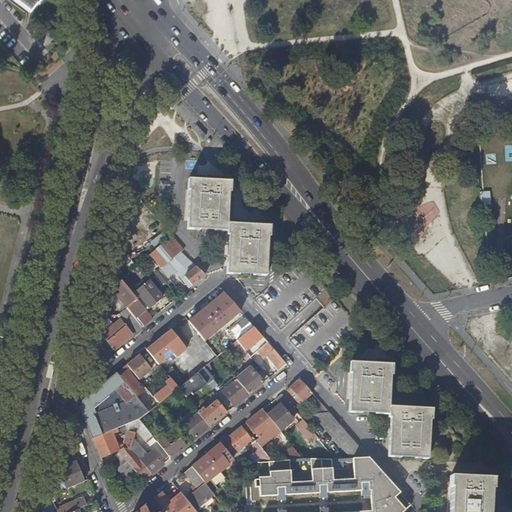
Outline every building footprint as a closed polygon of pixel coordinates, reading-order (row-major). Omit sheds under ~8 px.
[(13,0),(31,14),(37,5),(38,5),(41,0),(13,0)] [(54,39),(47,32),(40,39),(46,46),(54,39)] [(215,175),(206,175),(206,178),(207,178),(207,180),(189,179),(188,190),(190,190),(188,230),(201,231),(201,229),(215,229),(215,231),(228,232),(228,235),(229,235),(227,274),(240,275),(240,273),(254,273),(254,275),(267,276),(269,237),(271,237),(271,226),(253,225),(253,223),(254,223),(254,219),(245,219),(245,222),(246,223),(246,224),(228,223),(230,192),(231,192),(231,181),(214,180),(214,179),(215,175)] [(420,199),(404,229),(422,238),(438,208),(420,199)] [(162,233),(150,242),(155,247),(166,238),(162,233)] [(185,250),(173,237),(162,246),(180,254),(185,250)] [(180,254),(162,246),(159,248),(150,256),(160,268),(169,279),(177,273),(179,271),(192,287),(205,276),(183,256),(180,254)] [(353,321),(300,260),(261,295),(259,292),(257,294),(267,305),(262,309),(280,330),(317,299),(324,309),(293,335),(312,357),(317,352),(325,362),(327,360),(328,362),(330,360),(329,358),(356,334),(348,325),(353,321)] [(169,279),(160,268),(153,275),(163,286),(170,280),(169,279)] [(190,289),(192,287),(179,271),(177,273),(190,289)] [(134,295),(120,278),(110,288),(127,308),(133,316),(134,316),(142,327),(153,318),(147,310),(134,295)] [(150,281),(136,293),(149,308),(163,297),(150,281)] [(127,308),(110,288),(105,292),(122,312),(127,308)] [(136,293),(134,295),(147,310),(149,308),(136,293)] [(240,312),(223,294),(208,306),(224,325),(240,312)] [(224,325),(208,306),(189,322),(189,323),(204,341),(224,325)] [(122,312),(118,316),(121,320),(102,335),(114,350),(142,327),(134,316),(133,316),(127,308),(122,312)] [(253,327),(245,318),(229,332),(236,341),(253,327)] [(204,341),(189,323),(181,329),(199,350),(190,357),(194,361),(193,362),(200,371),(205,367),(217,357),(204,341)] [(261,336),(253,327),(236,341),(244,350),(258,338),(261,336)] [(186,350),(170,330),(147,349),(159,364),(171,355),(172,357),(174,355),(176,358),(186,350)] [(274,351),(261,336),(258,338),(259,339),(258,340),(270,354),(274,351)] [(244,350),(236,341),(230,346),(241,360),(247,354),(244,350)] [(286,365),(274,351),(270,354),(267,357),(279,371),(286,365)] [(145,361),(140,355),(128,365),(131,369),(139,380),(147,374),(152,370),(151,368),(152,366),(151,365),(149,366),(146,362),(148,361),(147,359),(145,361)] [(432,420),(432,408),(426,408),(414,407),(414,406),(415,406),(415,402),(407,402),(407,405),(409,405),(408,407),(389,406),(391,376),(393,376),(393,364),(375,363),(375,361),(376,361),(376,358),(368,357),(368,361),(369,361),(368,363),(350,362),(350,373),(351,373),(349,412),(362,413),(362,411),(376,411),(376,414),(388,414),(388,417),(390,418),(389,457),(401,457),(402,455),(415,456),(415,458),(428,459),(430,420),(432,420)] [(163,369),(159,364),(154,368),(169,386),(173,382),(163,369)] [(131,369),(128,365),(118,373),(137,397),(142,392),(144,395),(146,393),(128,371),(131,369)] [(248,365),(233,377),(236,380),(251,368),(248,365)] [(167,366),(163,369),(173,382),(178,389),(183,385),(167,366)] [(205,367),(200,371),(198,373),(207,384),(214,379),(205,367)] [(251,368),(236,380),(237,382),(249,395),(263,384),(251,368)] [(137,397),(118,373),(85,400),(87,402),(82,406),(84,409),(81,410),(93,440),(112,432),(127,426),(140,420),(149,412),(144,406),(139,399),(137,397)] [(139,380),(142,383),(149,376),(147,374),(139,380)] [(312,393),(300,379),(287,390),(291,395),(294,392),(296,394),(293,397),(299,404),(303,401),(312,393)] [(173,382),(169,386),(154,398),(159,404),(178,389),(173,382)] [(249,395),(237,382),(223,393),(234,407),(249,395)] [(329,412),(312,393),(303,401),(314,414),(329,412)] [(298,414),(282,394),(272,402),(276,408),(267,416),(275,426),(279,432),(289,424),(288,422),(291,420),(298,414)] [(159,404),(154,398),(144,406),(149,412),(159,404)] [(204,408),(198,413),(210,427),(227,413),(217,402),(206,411),(204,408)] [(267,416),(262,410),(247,423),(259,438),(275,426),(267,416)] [(369,458),(329,412),(314,414),(313,414),(353,459),(369,458)] [(210,427),(198,413),(184,424),(196,439),(210,427)] [(303,420),(298,414),(291,420),(296,426),(303,420)] [(137,431),(140,420),(127,426),(129,430),(136,433),(137,431)] [(153,436),(140,420),(137,431),(146,442),(153,436)] [(325,448),(303,420),(296,426),(295,426),(318,454),(325,448)] [(259,438),(255,441),(260,447),(279,432),(275,426),(259,438)] [(245,433),(241,428),(221,444),(229,454),(234,449),(237,452),(251,441),(247,435),(245,433)] [(112,432),(93,440),(101,459),(119,451),(125,458),(128,463),(136,456),(132,451),(134,440),(136,433),(129,430),(131,432),(119,443),(122,450),(120,451),(112,432)] [(171,459),(187,446),(181,438),(171,446),(166,439),(162,442),(160,440),(158,442),(171,459)] [(152,475),(163,465),(153,453),(148,456),(134,440),(132,451),(136,456),(152,475)] [(255,463),(265,462),(268,462),(272,461),(260,447),(255,441),(249,446),(253,452),(249,455),(255,463)] [(229,454),(221,444),(208,455),(221,472),(234,460),(229,454)] [(295,447),(285,449),(287,458),(297,456),(295,447)] [(221,472),(208,455),(192,468),(205,484),(221,472)] [(143,481),(152,475),(136,456),(128,463),(138,474),(143,481)] [(128,463),(125,458),(115,466),(128,482),(138,474),(128,463)] [(389,481),(369,458),(353,459),(353,468),(333,469),(332,460),(310,459),(311,471),(291,472),(290,460),(272,461),(268,462),(269,474),(258,475),(259,480),(254,480),(255,488),(259,487),(260,497),(278,496),(277,488),(284,488),(285,491),(281,491),(281,495),(320,493),(319,485),(326,485),(327,488),(323,488),(323,492),(362,490),(362,482),(369,482),(369,485),(365,485),(366,493),(364,494),(365,497),(369,499),(389,481)] [(58,469),(67,489),(84,482),(76,462),(58,469)] [(205,484),(192,468),(185,474),(195,486),(192,489),(195,493),(186,499),(196,511),(214,496),(205,484)] [(490,511),(492,490),(493,489),(493,478),(476,477),(476,476),(477,476),(477,473),(469,472),(468,475),(469,475),(469,477),(451,476),(450,487),(452,487),(450,511),(490,511)] [(403,511),(411,505),(393,485),(381,495),(386,500),(383,504),(379,500),(376,503),(379,507),(372,509),(338,511),(403,511)] [(196,511),(186,499),(182,494),(170,504),(161,493),(154,498),(156,501),(158,504),(164,511),(196,511)] [(47,498),(43,511),(72,511),(79,509),(87,506),(84,498),(61,508),(61,509),(56,511),(54,511),(52,511),(49,505),(52,503),(56,502),(54,495),(47,498)]
